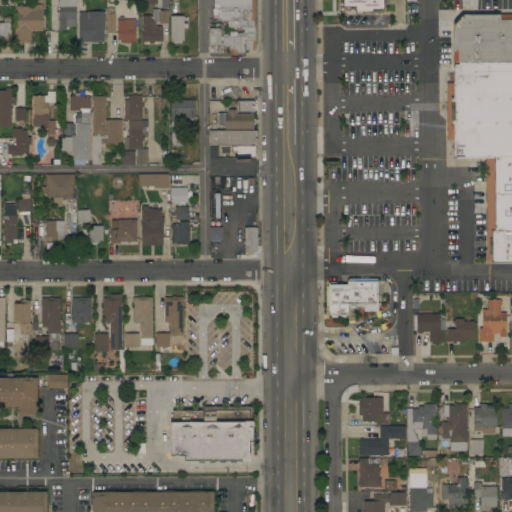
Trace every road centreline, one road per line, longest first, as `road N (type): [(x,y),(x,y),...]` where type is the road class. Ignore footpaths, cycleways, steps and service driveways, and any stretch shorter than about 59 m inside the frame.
road 1 (primary): [(290,511),(286,169)]
road 2 (residential): [(0,273),(287,271)]
road 3 (residential): [(0,70),(285,68)]
road 4 (residential): [(288,375),(511,373)]
